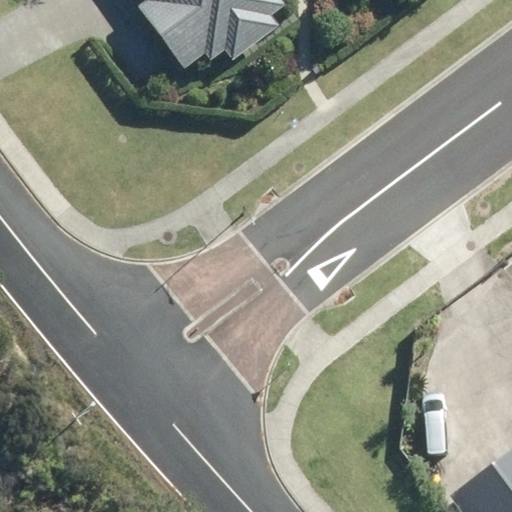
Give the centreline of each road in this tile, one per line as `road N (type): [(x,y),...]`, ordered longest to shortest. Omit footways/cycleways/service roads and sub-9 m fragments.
road 1 (residential): [(126,371),(511,73)]
road 2 (residential): [(0,218),(126,371)]
road 3 (residential): [(126,371),(253,511)]
